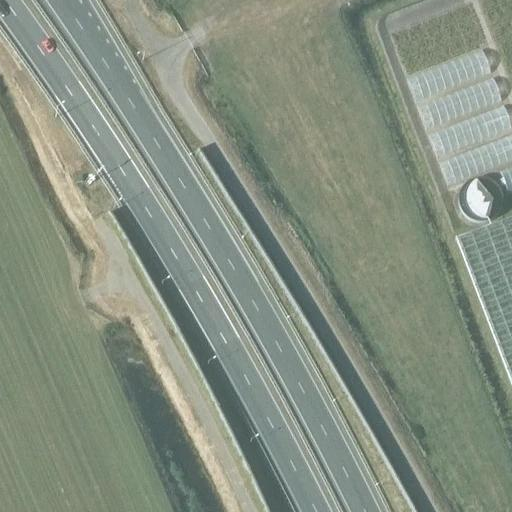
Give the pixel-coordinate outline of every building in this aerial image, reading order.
[(462,0),(456,0),(385,25),(393,47),(470,20),(462,0)] [(511,0),(497,0),(487,4),(496,28),(511,21),(511,0)] [(472,26),(396,56),(405,77),(480,47),(472,26)] [(511,27),(498,33),(507,55),(511,53),(511,27)] [(483,55),(407,85),(416,106),(491,76),(483,55)] [(493,83),(418,112),(426,133),(501,103),(493,83)] [(503,110),(428,139),(436,160),(511,130),(503,110)] [(511,139),(439,169),(447,189),(511,163),(511,139)] [(511,172),(450,197),(458,217),(511,196),(511,172)] [(511,219),(455,241),(458,250),(511,390),(511,219)]
